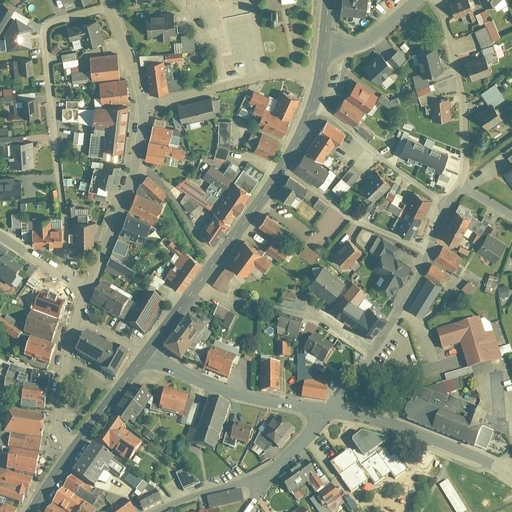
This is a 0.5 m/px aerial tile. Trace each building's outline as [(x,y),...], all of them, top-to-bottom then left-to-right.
[(1,0),(0,3),(0,32),(15,7),(2,0),(1,0)] [(341,0),(340,11),(366,14),(367,0),(341,0)] [(456,18),(473,11),(468,0),(454,0),(449,2),(456,18)] [(11,17),(14,20),(16,18),(27,25),(30,19),(15,10),(11,17)] [(173,10),(146,12),(148,35),(175,33),(173,10)] [(485,22),(490,20),(486,10),(476,14),(479,24),(485,22)] [(6,51),(32,49),(30,32),(32,29),(27,25),(16,18),(14,20),(4,35),(6,51)] [(83,46),(103,40),(97,18),(67,26),(70,39),(81,37),(83,46)] [(485,22),(493,42),(502,39),(494,19),(490,20),(485,22)] [(182,35),(183,50),(195,50),(194,34),(182,35)] [(485,54),(487,59),(498,55),(493,42),(482,46),(485,54)] [(50,48),(56,53),(61,48),(56,43),(50,48)] [(427,75),(443,70),(437,46),(416,52),(422,72),(423,76),(427,75)] [(387,57),(396,68),(407,58),(398,47),(387,57)] [(62,60),(78,58),(77,51),(62,52),(62,60)] [(379,82),(396,68),(387,57),(381,51),(364,65),(379,82)] [(92,79),(120,76),(117,52),(89,55),(92,79)] [(466,62),(473,79),(492,72),(487,59),(485,54),(466,62)] [(14,59),(15,76),(34,74),(33,57),(14,59)] [(168,91),(164,60),(145,63),(149,94),(168,91)] [(73,81),(88,81),(87,70),(72,71),(73,81)] [(429,84),(427,75),(423,76),(422,72),(413,75),(416,88),(429,84)] [(100,80),(102,104),(130,101),(128,78),(100,80)] [(364,109),(367,111),(378,94),(357,79),(345,96),(364,109)] [(492,102),(494,106),(506,98),(495,83),(484,92),(492,102)] [(431,90),(429,84),(416,88),(418,95),(420,94),(431,90)] [(4,98),(12,97),(11,87),(3,87),(4,98)] [(283,89),(273,111),(289,118),(291,119),(301,97),(283,89)] [(431,90),(420,94),(422,103),(431,102),(431,99),(438,98),(435,89),(431,90)] [(256,104),(264,108),(269,96),(254,90),(249,101),(256,104)] [(15,117),(39,115),(37,95),(13,97),(15,117)] [(178,104),(183,124),(216,116),(210,96),(178,104)] [(364,109),(345,96),(335,112),(354,124),(364,109)] [(431,102),(433,119),(451,118),(450,97),(438,98),(431,99),(431,102)] [(476,114),(487,128),(503,117),(494,106),(492,102),(476,114)] [(261,115),(264,108),(256,104),(253,111),(261,115)] [(94,106),(91,129),(124,133),(126,118),(129,105),(94,106)] [(257,124),(281,135),(289,118),(273,111),(264,108),(261,115),(257,124)] [(325,162),(346,133),(328,120),(307,149),(325,162)] [(226,159),(230,146),(230,121),(219,121),(218,145),(214,155),(226,159)] [(167,145),(170,145),(174,127),(153,123),(149,141),(167,145)] [(0,126),(0,135),(8,135),(8,126),(0,126)] [(88,154),(121,158),(124,133),(91,129),(88,154)] [(73,130),(72,142),(82,143),(83,130),(73,130)] [(253,151),(271,159),(280,140),(262,131),(253,151)] [(399,140),(405,142),(407,137),(409,133),(403,131),(399,140)] [(399,156),(440,172),(448,153),(431,146),(424,144),(407,137),(405,142),(399,156)] [(426,137),(424,144),(431,146),(434,140),(426,137)] [(10,166),(35,165),(34,141),(17,141),(9,142),(10,166)] [(167,145),(149,141),(146,159),(163,163),(167,145)] [(173,146),(172,156),(183,158),(185,149),(173,146)] [(325,162),(307,149),(295,167),(319,184),(332,166),(325,162)] [(108,186),(115,188),(121,164),(106,161),(105,167),(93,165),(88,188),(106,193),(108,186)] [(224,172),(234,179),(241,169),(231,162),(224,172)] [(202,177),(225,193),(234,179),(224,172),(211,164),(202,177)] [(234,179),(250,190),(258,177),(243,167),(241,169),(234,179)] [(342,177),(351,185),(360,174),(350,167),(342,177)] [(377,169),(361,187),(375,200),(391,183),(377,169)] [(449,176),(440,172),(438,177),(447,181),(449,176)] [(301,197),(307,187),(290,174),(276,193),(291,203),(297,194),(301,197)] [(159,201),(167,193),(148,175),(140,182),(159,201)] [(0,197),(22,197),(21,176),(0,176),(0,197)] [(179,186),(213,209),(220,200),(185,177),(179,186)] [(216,211),(231,222),(252,191),(250,190),(234,179),(225,193),(220,200),(213,209),(216,211)] [(79,187),(87,189),(89,182),(80,180),(79,187)] [(386,197),(392,200),(395,193),(389,190),(386,197)] [(155,221),(163,203),(137,191),(129,209),(155,221)] [(408,208),(423,216),(431,200),(414,191),(408,203),(406,208),(408,208)] [(324,212),(330,205),(319,197),(314,204),(324,212)] [(388,208),(396,212),(400,205),(392,200),(388,208)] [(406,208),(408,203),(402,200),(400,205),(396,212),(402,215),(406,208)] [(68,213),(76,213),(76,204),(67,204),(68,213)] [(413,237),(423,216),(408,208),(397,229),(413,237)] [(442,235),(457,244),(467,225),(471,218),(456,209),(442,235)] [(12,226),(21,226),(21,211),(11,212),(12,226)] [(231,222),(216,211),(200,234),(215,245),(231,222)] [(150,222),(128,213),(120,232),(142,241),(150,222)] [(288,228),(267,213),(259,224),(275,236),(280,239),(288,228)] [(471,218),(467,225),(475,230),(481,220),(473,215),(471,218)] [(481,220),(475,230),(481,233),(482,233),(490,219),(484,215),(481,220)] [(31,216),(33,246),(62,245),(62,226),(52,227),(51,216),(31,216)] [(75,221),(75,245),(94,245),(94,231),(97,231),(97,221),(75,221)] [(361,227),(355,239),(363,243),(369,231),(361,227)] [(31,229),(21,229),(21,239),(31,239),(31,229)] [(481,233),(475,230),(471,238),(476,241),(481,233)] [(506,241),(489,232),(478,252),(495,262),(506,241)] [(280,239),(275,236),(266,248),(282,259),(290,247),(280,239)] [(375,284),(394,295),(411,265),(395,256),(400,246),(383,236),(374,252),(380,256),(372,269),(381,274),(375,284)] [(332,253),(345,267),(362,252),(349,237),(332,253)] [(129,251),(133,244),(119,238),(116,246),(129,251)] [(177,254),(182,249),(171,240),(166,245),(177,254)] [(271,259),(244,240),(228,262),(237,269),(246,276),(255,264),(263,270),(271,259)] [(306,243),(299,253),(313,263),(320,253),(306,243)] [(0,258),(2,260),(5,255),(8,250),(0,244),(0,258)] [(452,271),(462,257),(444,245),(435,259),(452,271)] [(164,277),(182,290),(203,262),(185,249),(164,277)] [(0,278),(10,285),(23,267),(5,255),(2,260),(0,262),(0,278)] [(108,263),(131,277),(135,269),(113,255),(108,263)] [(237,269),(228,262),(213,283),(222,289),(237,269)] [(428,277),(438,283),(445,271),(432,263),(425,275),(428,277)] [(308,285),(329,301),(345,281),(324,264),(308,285)] [(31,277),(53,292),(60,282),(38,267),(31,277)] [(157,290),(164,279),(155,274),(148,285),(157,290)] [(488,274),(485,291),(494,293),(497,276),(488,274)] [(438,283),(428,277),(409,308),(423,316),(442,286),(438,283)] [(330,309),(370,339),(385,319),(370,307),(367,310),(358,303),(367,291),(352,280),(330,309)] [(459,289),(465,296),(475,287),(468,280),(459,289)] [(90,304),(118,318),(128,299),(130,296),(102,282),(90,304)] [(500,297),(509,295),(508,285),(499,286),(500,297)] [(39,290),(32,311),(57,320),(65,299),(39,290)] [(138,304),(128,323),(148,333),(164,301),(144,290),(138,304)] [(128,299),(118,318),(128,323),(138,304),(128,299)] [(214,316),(225,320),(229,312),(230,309),(218,304),(214,316)] [(30,337),(49,344),(57,320),(32,311),(23,335),(30,337)] [(223,326),(230,329),(235,314),(229,312),(225,320),(223,326)] [(297,339),(303,319),(282,313),(278,326),(288,329),(286,336),(297,339)] [(164,347),(181,360),(206,327),(189,314),(164,347)] [(0,328),(15,340),(21,331),(0,316),(0,328)] [(480,316),(437,329),(442,348),(461,343),(468,366),(471,365),(491,359),(502,356),(495,330),(485,333),(480,316)] [(118,375),(129,354),(88,332),(77,352),(118,375)] [(315,333),(304,349),(329,365),(340,349),(315,333)] [(24,356),(50,365),(57,346),(49,344),(30,337),(24,356)] [(279,343),(280,355),(288,355),(288,343),(279,343)] [(204,368),(228,377),(236,355),(212,346),(204,368)] [(491,359),(471,365),(474,376),(495,371),(491,359)] [(281,390),(281,361),(261,362),(262,390),(281,390)] [(30,385),(47,388),(50,372),(32,369),(30,385)] [(302,396),(325,400),(329,382),(305,378),(302,396)] [(462,389),(458,378),(425,387),(418,384),(413,397),(441,408),(447,394),(462,389)] [(125,397),(143,409),(152,396),(134,383),(125,397)] [(21,405),(44,409),(47,388),(30,385),(24,384),(21,405)] [(160,409),(182,415),(187,398),(189,392),(166,386),(163,398),(160,409)] [(432,428),(475,446),(476,442),(483,426),(489,411),(447,394),(441,408),(432,428)] [(160,409),(163,398),(154,396),(151,410),(159,412),(160,409)] [(125,397),(112,416),(126,426),(130,421),(133,423),(143,409),(125,397)] [(404,417),(432,428),(441,408),(413,397),(404,417)] [(182,415),(188,417),(192,403),(193,399),(187,398),(182,415)] [(222,435),(230,404),(208,398),(206,405),(199,429),(220,435),(222,435)] [(192,425),(197,405),(192,403),(188,417),(186,424),(192,425)] [(216,449),(220,435),(199,429),(206,405),(198,403),(197,405),(192,425),(187,441),(216,449)] [(11,435),(41,440),(46,415),(9,409),(6,423),(4,434),(11,435)] [(279,447),(295,428),(278,414),(262,432),(272,441),(279,447)] [(112,416),(95,440),(129,464),(144,443),(124,429),(126,426),(112,416)] [(236,439),(248,443),(253,426),(235,422),(232,434),(230,438),(236,439)] [(483,426),(476,442),(487,447),(494,430),(483,426)] [(264,450),(272,441),(262,432),(260,431),(254,443),(264,450)] [(349,449),(330,462),(351,491),(370,478),(375,485),(392,473),(397,479),(410,470),(397,452),(391,456),(383,444),(389,439),(363,431),(352,439),(358,447),(351,452),(349,449)] [(234,446),(236,439),(230,438),(232,434),(227,432),(224,443),(234,446)] [(11,449),(39,455),(41,440),(11,435),(8,448),(11,449)] [(73,471),(95,486),(107,468),(119,477),(126,466),(92,443),(73,471)] [(39,455),(11,449),(6,470),(32,475),(35,476),(39,455)] [(260,456),(263,462),(270,458),(267,452),(260,456)] [(309,480),(317,475),(306,459),(280,477),(291,493),(309,480)] [(176,473),(183,489),(200,481),(188,467),(176,473)] [(6,470),(0,468),(0,494),(23,500),(25,494),(28,495),(32,475),(6,470)] [(125,479),(142,492),(149,483),(132,471),(125,479)] [(95,490),(71,474),(63,486),(86,501),(98,509),(110,493),(96,488),(95,490)] [(318,493),(326,487),(317,475),(309,480),(318,493)] [(448,479),(439,484),(455,511),(462,511),(466,510),(448,479)] [(327,508),(342,497),(332,483),(326,487),(318,493),(317,493),(327,508)] [(78,511),(86,501),(63,486),(52,502),(66,511),(78,511)] [(207,495),(210,507),(244,500),(241,487),(207,495)] [(137,498),(143,509),(161,500),(156,489),(137,498)] [(105,511),(135,511),(136,511),(125,497),(105,511)] [(95,511),(98,509),(86,501),(78,511),(95,511)] [(66,511),(52,502),(45,511),(66,511)] [(1,511),(16,511),(18,509),(4,503),(1,511)]
